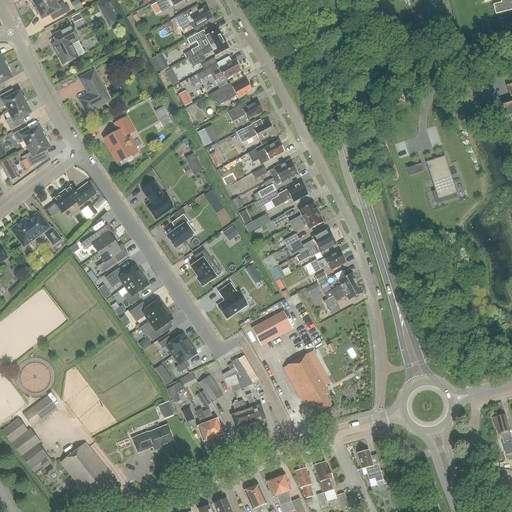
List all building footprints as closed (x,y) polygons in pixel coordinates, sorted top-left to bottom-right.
[(33,9),(49,0),(31,0),(32,1),(29,2),(33,9)] [(54,0),(49,0),(33,9),(37,16),(39,15),(42,20),(52,14),(55,19),(71,11),(68,6),(65,7),(63,2),(58,5),(54,0)] [(78,0),(71,4),(76,12),(83,8),(78,0)] [(106,0),(104,0),(97,4),(100,10),(109,6),(106,0)] [(159,0),(158,1),(156,2),(162,13),(184,1),(186,5),(195,0),(159,0)] [(511,9),(511,0),(500,0),(501,2),(493,4),(495,14),(511,9)] [(191,25),(193,26),(196,30),(204,26),(205,24),(204,22),(212,18),(206,8),(192,15),(190,11),(176,18),(183,31),(191,26),(191,25)] [(79,14),(71,18),(74,23),(82,19),(79,14)] [(115,16),(106,21),(109,27),(118,22),(115,16)] [(171,22),(163,26),(165,30),(170,31),(172,30),(173,26),(171,22)] [(60,40),(51,45),(56,52),(63,65),(78,57),(71,44),(79,40),(72,25),(56,33),(60,40)] [(195,55),(223,39),(221,36),(223,33),(221,30),(218,30),(202,38),(198,41),(200,45),(199,46),(192,50),(195,55)] [(198,41),(202,38),(199,33),(187,40),(190,45),(198,41)] [(216,56),(229,49),(223,39),(195,55),(188,59),(193,67),(205,61),(203,57),(213,52),(216,56)] [(213,59),(201,65),(204,71),(216,64),(213,59)] [(204,71),(198,75),(201,80),(211,75),(215,82),(224,77),(225,80),(241,71),(235,60),(219,69),(216,64),(204,71)] [(166,63),(156,68),(159,73),(169,68),(166,63)] [(8,67),(0,70),(0,91),(2,90),(0,85),(0,84),(12,78),(9,74),(10,71),(8,67)] [(179,82),(172,69),(165,72),(172,86),(179,82)] [(86,112),(104,103),(109,100),(93,72),(80,79),(89,94),(79,100),(86,112)] [(217,84),(217,85),(220,90),(228,85),(225,80),(217,84)] [(233,89),(230,84),(228,85),(220,90),(211,95),(218,107),(237,96),(238,99),(252,91),(247,81),(233,89)] [(15,94),(12,89),(0,95),(0,108),(5,106),(8,112),(27,102),(24,97),(21,96),(19,92),(15,94)] [(184,107),(192,103),(186,91),(178,95),(184,107)] [(511,101),(506,103),(501,105),(506,117),(511,115),(511,119),(511,101)] [(27,102),(8,112),(11,117),(5,121),(11,131),(21,125),(18,120),(31,113),(28,109),(29,106),(27,102)] [(227,113),(232,123),(246,115),(248,120),(262,112),(257,103),(245,110),(242,105),(227,113)] [(165,111),(157,115),(164,128),(172,124),(165,111)] [(105,139),(116,159),(127,153),(130,154),(136,151),(130,139),(127,140),(125,136),(134,132),(126,118),(115,124),(119,132),(105,139)] [(252,125),(237,133),(242,144),(257,135),(260,140),(273,133),(268,123),(255,131),(252,125)] [(27,147),(46,137),(43,132),(40,131),(38,127),(26,134),(23,129),(13,134),(18,144),(24,141),(27,147)] [(204,145),(210,142),(204,129),(197,133),(202,142),(204,145)] [(46,137),(27,147),(30,153),(24,156),(31,168),(41,162),(37,155),(50,148),(47,144),(48,142),(46,137)] [(255,150),(248,153),(253,163),(258,160),(261,165),(270,160),(284,152),(278,142),(257,154),(255,150)] [(127,153),(116,159),(119,165),(132,158),(130,154),(127,153)] [(193,154),(185,158),(188,165),(196,161),(193,154)] [(444,156),(425,162),(434,191),(437,200),(446,198),(457,194),(444,156)] [(18,179),(8,159),(2,163),(13,184),(16,182),(15,180),(18,179)] [(213,162),(212,162),(216,169),(216,168),(221,166),(218,159),(213,162)] [(264,183),(294,167),(290,160),(269,172),(273,178),(264,183)] [(409,176),(424,171),(421,163),(406,168),(409,176)] [(264,167),(261,169),(252,174),(255,179),(267,173),(264,167)] [(275,182),(277,186),(298,174),(294,167),(264,183),(266,187),(275,182)] [(91,181),(87,183),(96,195),(95,195),(98,200),(103,196),(91,181)] [(163,195),(154,182),(142,190),(151,203),(146,207),(156,220),(174,207),(164,194),(163,195)] [(257,202),(253,204),(256,210),(271,202),(275,209),(291,200),(293,203),(308,195),(301,182),(278,194),(273,185),(253,195),(257,202)] [(52,200),(60,210),(62,214),(77,203),(80,207),(95,195),(96,195),(87,183),(76,192),(71,186),(52,200)] [(210,191),(203,196),(210,207),(215,207),(220,204),(210,191)] [(291,228),(318,213),(313,203),(299,210),(302,215),(289,223),(291,228)] [(54,205),(47,210),(52,217),(59,212),(54,205)] [(85,210),(91,218),(97,213),(91,205),(85,210)] [(182,209),(173,215),(176,220),(183,215),(184,215),(185,214),(182,209)] [(247,223),(254,219),(249,209),(242,213),(247,223)] [(318,213),(291,228),(294,233),(307,225),(310,231),(324,223),(318,213)] [(12,230),(24,246),(42,232),(53,246),(61,240),(52,229),(50,230),(48,228),(38,214),(23,226),(21,223),(12,230)] [(275,227),(287,220),(284,214),(271,221),(275,227)] [(178,229),(167,237),(175,249),(195,235),(187,224),(189,222),(184,215),(183,215),(176,220),(173,222),(178,229)] [(250,230),(270,223),(268,217),(248,224),(250,230)] [(92,246),(98,254),(114,243),(110,237),(114,235),(107,226),(81,244),(85,251),(92,246)] [(232,227),(227,230),(233,239),(238,235),(232,227)] [(300,255),(332,238),(328,231),(313,239),(314,240),(302,246),(299,241),(287,247),(292,257),(298,253),(300,255)] [(287,247),(299,241),(296,235),(283,242),(287,247)] [(332,238),(300,255),(303,261),(320,252),(320,253),(336,245),(332,238)] [(97,268),(101,274),(128,255),(121,246),(118,248),(114,243),(98,254),(104,262),(97,268)] [(204,250),(194,257),(198,262),(190,267),(198,278),(197,279),(202,287),(216,277),(206,264),(211,260),(204,250)] [(339,252),(324,260),(324,259),(318,263),(317,261),(310,264),(315,273),(327,266),(330,271),(345,263),(339,252)] [(252,265),(247,268),(250,273),(255,270),(252,265)] [(142,275),(137,268),(135,269),(134,266),(123,274),(119,268),(105,278),(112,288),(120,282),(124,288),(142,275)] [(285,277),(279,266),(271,271),(276,281),(285,277)] [(91,271),(87,274),(93,283),(97,280),(91,271)] [(327,277),(324,272),(314,277),(317,282),(327,277)] [(342,272),(335,275),(339,282),(345,278),(342,272)] [(328,300),(357,284),(352,274),(345,278),(339,282),(341,286),(325,295),(328,300)] [(128,293),(123,296),(130,306),(140,299),(136,294),(147,286),(146,284),(147,283),(142,275),(124,288),(128,293)] [(285,288),(281,280),(277,282),(281,290),(285,288)] [(325,280),(319,283),(323,289),(329,286),(325,280)] [(224,302),(217,307),(226,320),(247,306),(237,293),(236,293),(230,284),(218,293),(220,296),(224,302)] [(317,284),(307,289),(310,295),(320,290),(317,284)] [(349,301),(362,294),(357,284),(328,300),(324,302),(331,315),(340,310),(337,304),(336,302),(347,296),(349,301)] [(161,302),(159,303),(158,300),(147,308),(143,302),(129,312),(136,322),(144,316),(148,322),(166,309),(161,302)] [(121,306),(114,311),(118,316),(125,311),(121,306)] [(166,309),(148,322),(155,331),(149,336),(152,341),(163,334),(161,331),(159,329),(171,320),(170,318),(171,317),(166,309)] [(261,347),(292,329),(283,312),(251,329),(261,347)] [(124,327),(129,323),(124,317),(120,320),(124,327)] [(168,337),(158,344),(162,349),(165,346),(172,356),(181,350),(190,344),(185,336),(183,337),(182,335),(172,342),(168,337)] [(144,341),(138,345),(142,350),(147,346),(144,341)] [(332,343),(327,346),(330,354),(336,351),(332,343)] [(181,350),(172,356),(179,366),(176,369),(179,374),(189,367),(185,362),(195,355),(194,353),(195,352),(190,344),(181,350)] [(313,353),(284,369),(305,407),(312,404),(317,413),(331,405),(325,396),(329,394),(325,387),(312,364),(317,361),(313,353)] [(244,356),(238,360),(240,363),(253,384),(258,381),(259,381),(244,356)] [(231,363),(227,366),(230,371),(233,375),(237,372),(235,368),(234,367),(231,363)] [(239,384),(242,391),(253,384),(240,363),(234,367),(235,368),(237,372),(244,383),(239,384)] [(244,383),(237,372),(233,375),(224,380),(228,388),(231,387),(233,394),(242,391),(239,384),(244,383)] [(168,375),(162,379),(166,385),(172,381),(168,375)] [(222,395),(209,375),(199,381),(212,401),(222,395)] [(211,403),(203,391),(196,396),(204,408),(211,403)] [(246,396),(251,410),(255,423),(266,420),(261,406),(256,408),(252,395),(246,396)] [(47,397),(23,415),(33,428),(57,410),(47,397)] [(173,415),(168,401),(159,405),(165,419),(173,415)] [(236,430),(246,426),(238,403),(237,401),(234,402),(235,404),(233,405),(236,415),(231,416),(236,430)] [(255,423),(251,410),(247,411),(243,401),(238,403),(246,426),(255,423)] [(189,408),(182,412),(187,423),(192,420),(190,415),(192,414),(189,408)] [(202,410),(203,413),(213,439),(223,435),(217,420),(213,421),(208,408),(202,410)] [(213,439),(203,413),(202,410),(196,412),(201,426),(198,428),(204,442),(213,439)] [(511,439),(509,429),(510,426),(509,424),(508,424),(505,414),(500,416),(498,415),(496,415),(495,417),(493,417),(498,433),(500,433),(503,443),(508,442),(511,453),(511,452),(511,439)] [(1,432),(31,470),(48,457),(39,445),(41,443),(30,429),(28,431),(18,419),(1,432)] [(174,443),(168,426),(142,436),(142,437),(133,441),(138,454),(153,447),(155,451),(174,443)] [(112,477),(104,467),(85,444),(61,463),(89,499),(94,495),(100,503),(114,492),(106,482),(112,477)] [(384,485),(383,481),(379,465),(377,456),(371,458),(369,451),(364,453),(364,451),(359,452),(359,454),(358,454),(362,470),(366,469),(369,479),(375,477),(378,487),(384,485)] [(333,490),(329,480),(332,479),(329,470),(328,471),(325,463),(321,465),(320,463),(315,465),(316,466),(314,466),(319,483),(321,482),(327,502),(337,499),(334,490),(333,490)] [(310,486),(313,485),(310,476),(308,477),(306,469),(301,470),(301,469),(296,471),(296,472),(295,472),(300,489),(303,488),(306,499),(313,497),(310,486)] [(295,511),(305,511),(300,499),(292,503),(287,492),(291,490),(286,475),(284,476),(284,475),(278,477),(279,478),(276,479),(289,511),(295,510),(295,511)] [(288,511),(289,511),(276,479),(273,480),(272,479),(267,481),(267,482),(266,483),(272,498),(277,496),(283,511),(288,511)] [(267,511),(264,505),(267,504),(263,496),(261,496),(257,486),(251,488),(261,511),(267,511)] [(257,511),(261,511),(251,488),(245,491),(250,501),(249,502),(253,510),(256,509),(257,511)] [(328,507),(327,502),(325,502),(323,494),(317,495),(321,509),(328,507)] [(349,507),(344,494),(337,496),(342,509),(349,507)] [(231,511),(230,507),(228,507),(225,500),(224,498),(219,500),(219,502),(214,504),(217,511),(231,511)]
